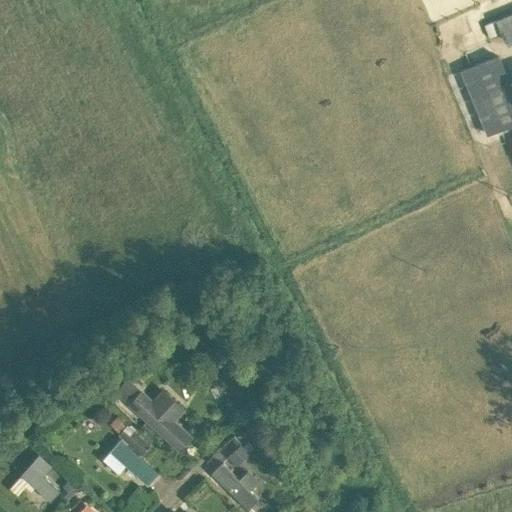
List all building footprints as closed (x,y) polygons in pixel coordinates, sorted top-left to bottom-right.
[(511,11),(497,18),(507,40),(511,37),(511,11)] [(461,51),(464,62),(490,54),(487,44),(461,51)] [(499,55),(464,69),(490,133),(511,124),(511,103),(504,84),(510,82),(499,55)] [(164,390),(153,402),(141,392),(132,402),(180,446),(190,435),(171,418),(182,406),(164,390)] [(157,471),(121,438),(111,448),(148,481),(157,471)] [(258,496),(223,461),(213,471),(249,506),(258,496)] [(60,488),(31,462),(22,472),(51,498),(60,488)]
